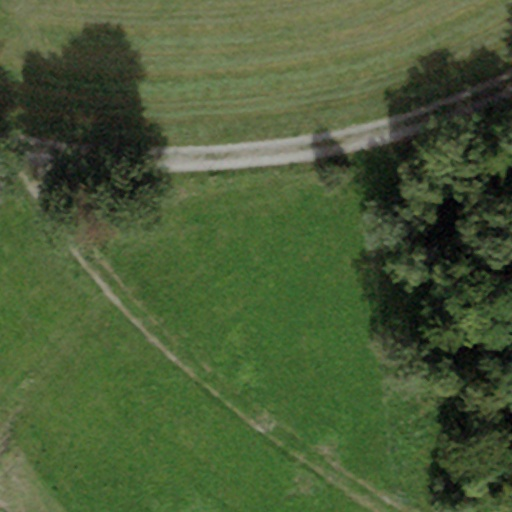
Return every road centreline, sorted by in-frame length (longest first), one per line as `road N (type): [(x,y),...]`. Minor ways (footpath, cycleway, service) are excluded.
road 1 (track): [(21,159),(113,293),(190,367),(333,479),(395,511)]
road 2 (residential): [(0,153),(183,163),(366,133),(511,93)]
